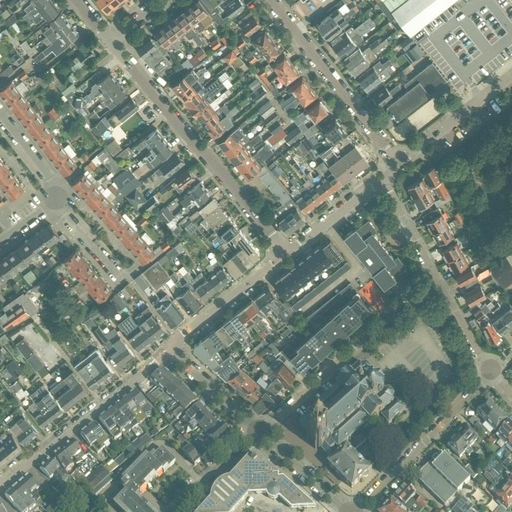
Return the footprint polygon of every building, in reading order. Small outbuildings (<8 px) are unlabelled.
[(42,0),(27,12),(23,16),(26,19),(30,16),(33,19),(36,17),(41,13),(54,3),(51,0),(42,0)] [(24,8),(27,12),(42,0),(30,0),(32,2),(24,8)] [(115,8),(109,0),(97,0),(108,13),(115,8)] [(197,1),(196,0),(193,3),(193,4),(191,6),(206,26),(214,20),(209,13),(208,13),(208,12),(198,0),(197,1)] [(198,0),(208,12),(208,13),(214,7),(209,0),(208,0),(198,0)] [(227,12),(231,17),(245,6),(240,0),(233,0),(224,7),(227,12)] [(411,35),(423,25),(435,15),(453,0),(383,0),(410,34),(411,35)] [(47,20),(60,10),(54,3),(41,13),(36,17),(33,19),(36,23),(44,17),(47,20)] [(185,10),(183,12),(193,25),(195,24),(200,31),(206,26),(191,6),(188,8),(188,7),(184,10),(185,10)] [(209,13),(214,20),(220,26),(225,22),(218,13),(220,11),(216,6),(214,7),(208,13),(209,13)] [(344,15),(347,12),(344,15),(338,8),(332,13),(317,25),(322,32),(344,15)] [(0,14),(4,19),(10,14),(6,9),(0,14)] [(344,15),(322,32),(328,39),(348,23),(346,20),(351,16),(350,15),(355,12),(352,9),(348,12),(347,12),(344,15)] [(250,11),(238,21),(241,25),(241,26),(248,35),(261,25),(250,11)] [(47,36),(67,19),(61,12),(48,22),(51,25),(43,32),(46,36),(47,36)] [(193,25),(183,12),(176,17),(192,37),(194,36),(193,35),(195,34),(190,28),(191,27),(193,25)] [(8,27),(17,20),(13,14),(4,22),(8,27)] [(176,17),(169,23),(179,36),(180,36),(184,33),(188,39),(190,38),(190,39),(192,37),(176,17)] [(336,49),(372,21),(369,17),(353,29),(351,26),(345,31),(331,42),(336,49)] [(60,37),(73,27),(73,26),(67,19),(47,36),(46,36),(42,39),(48,46),(52,43),(60,37)] [(342,56),(356,45),(353,41),(360,36),(375,25),(372,21),(336,49),(342,56)] [(165,26),(162,28),(178,49),(181,46),(181,43),(177,38),(180,36),(179,36),(169,23),(168,22),(164,25),(165,26)] [(56,55),(70,44),(68,42),(79,34),(73,26),(73,27),(60,37),(52,43),(48,46),(33,58),(36,63),(52,50),(56,55)] [(7,27),(1,32),(14,48),(20,43),(7,27)] [(194,36),(192,37),(199,45),(203,42),(191,27),(190,28),(195,34),(193,35),(194,36)] [(175,50),(178,49),(162,28),(160,30),(159,29),(156,32),(156,33),(155,34),(159,38),(166,47),(168,45),(173,51),(175,50)] [(261,51),(273,41),(265,31),(253,41),(257,47),(251,52),(251,53),(247,57),(250,60),(255,56),(261,51)] [(158,75),(171,64),(161,51),(165,47),(154,34),(150,38),(149,37),(138,46),(137,49),(158,75)] [(220,38),(225,44),(230,40),(225,34),(220,38)] [(398,44),(404,52),(417,42),(411,35),(410,34),(398,44)] [(214,49),(221,44),(216,38),(209,44),(214,49)] [(234,45),(238,50),(240,48),(240,47),(246,43),(243,38),(234,45)] [(371,50),(350,67),(355,74),(370,62),(369,62),(376,56),(374,54),(388,42),(385,39),(371,50)] [(226,43),(231,49),(235,47),(230,40),(226,43)] [(26,52),(31,48),(25,41),(20,45),(26,52)] [(273,41),(261,51),(269,61),(281,51),(273,41)] [(423,52),(416,43),(409,49),(416,57),(423,52)] [(31,48),(26,52),(30,57),(38,51),(34,46),(31,48)] [(74,71),(84,63),(95,54),(89,46),(69,62),(72,66),(71,67),(74,71)] [(344,60),(350,67),(371,50),(368,46),(361,52),(358,49),(344,60)] [(195,54),(200,60),(206,55),(202,48),(195,54)] [(238,57),(236,54),(232,50),(223,57),(228,64),(238,57)] [(23,61),(16,53),(11,57),(17,66),(23,61)] [(392,62),(397,58),(398,57),(396,53),(389,58),(392,62)] [(189,60),(193,65),(200,60),(195,54),(188,60),(189,60)] [(279,75),(292,65),(284,55),(272,65),(279,75)] [(232,62),(236,67),(242,61),(238,57),(232,62)] [(369,91),(384,80),(381,76),(387,71),(391,68),(399,61),(397,58),(392,62),(387,66),(384,68),(363,84),(369,91)] [(187,70),(193,65),(189,60),(183,65),(187,70)] [(363,84),(384,68),(387,66),(385,62),(376,69),(373,66),(358,78),(363,84)] [(397,119),(447,81),(432,62),(404,84),(408,89),(387,106),(390,110),(386,113),(390,118),(394,115),(397,119)] [(181,65),(167,76),(172,82),(186,71),(181,65)] [(292,65),(279,75),(286,84),(299,74),(292,65)] [(46,71),(50,75),(54,72),(55,71),(52,67),(46,71)] [(199,76),(202,73),(199,69),(195,73),(191,69),(172,85),(178,93),(198,77),(199,76)] [(266,85),(270,82),(263,74),(266,72),(263,69),(257,74),(266,85)] [(18,75),(22,80),(27,75),(24,70),(18,75)] [(92,99),(96,95),(98,94),(102,91),(104,90),(116,80),(111,73),(97,83),(95,83),(92,86),(91,88),(92,88),(90,90),(92,91),(88,94),(92,99)] [(198,77),(178,93),(184,100),(197,89),(202,85),(200,83),(206,78),(202,74),(199,76),(198,77)] [(61,92),(67,87),(58,75),(52,80),(61,91),(61,92)] [(184,100),(190,107),(209,91),(221,81),(218,77),(206,88),(205,87),(205,88),(202,85),(197,89),(184,100)] [(284,107),(297,97),(310,87),(302,78),(289,88),(294,93),(280,104),(283,108),(284,107)] [(104,101),(104,100),(121,86),(116,80),(104,90),(102,91),(98,94),(96,95),(102,102),(103,101),(104,101)] [(0,90),(16,111),(28,101),(12,81),(0,89),(0,90)] [(190,107),(195,114),(196,114),(209,103),(215,98),(213,95),(225,85),(221,81),(209,91),(190,107)] [(67,87),(61,92),(66,97),(72,91),(77,88),(72,83),(67,87)] [(380,105),(401,88),(398,84),(389,91),(386,87),(373,97),(380,105)] [(250,94),(256,101),(267,92),(261,85),(250,94)] [(104,101),(106,105),(112,100),(115,103),(127,93),(121,86),(104,100),(104,101)] [(304,106),(317,96),(310,87),(297,97),(284,107),(287,112),(297,104),(299,101),(304,106)] [(84,105),(87,103),(82,96),(76,96),(72,91),(66,97),(69,101),(77,110),(84,105)] [(217,103),(227,95),(224,91),(216,98),(215,98),(209,103),(196,114),(195,114),(202,121),(215,110),(215,111),(220,107),(217,103)] [(123,120),(139,107),(132,99),(107,119),(105,116),(101,119),(90,127),(97,135),(111,124),(113,127),(123,119),(123,120)] [(264,117),(274,109),(275,108),(269,100),(258,109),(264,117)] [(28,101),(16,111),(32,131),(44,122),(28,101)] [(328,112),(319,101),(307,110),(305,109),(293,119),(298,125),(310,115),(315,122),(328,112)] [(83,118),(90,112),(84,105),(77,110),(83,118)] [(207,128),(214,136),(226,125),(227,125),(232,121),(230,117),(239,110),(236,106),(227,113),(227,112),(207,128)] [(50,117),(56,112),(53,107),(47,112),(50,117)] [(215,110),(202,121),(207,128),(227,112),(225,110),(225,111),(223,109),(218,114),(217,113),(215,111),(215,110)] [(274,109),(264,117),(265,118),(262,119),(268,126),(276,120),(280,117),(274,109)] [(56,112),(50,117),(53,121),(54,121),(60,116),(59,115),(56,112)] [(32,131),(48,152),(60,142),(51,131),(58,126),(54,121),(53,121),(50,117),(44,122),(32,131)] [(276,120),(268,126),(270,128),(270,129),(274,133),(281,127),(282,126),(276,120)] [(318,131),(324,138),(326,136),(340,126),(335,120),(325,126),(322,129),(318,131)] [(318,131),(322,129),(316,122),(303,132),(308,138),(318,131)] [(287,134),(283,137),(289,145),(304,133),(298,125),(287,134)] [(224,149),(244,133),(242,131),(238,126),(218,142),(224,149)] [(324,138),(330,145),(331,145),(333,144),(345,134),(346,134),(340,126),(326,136),(324,138)] [(242,171),(261,155),(270,148),(283,137),(287,134),(281,127),(274,133),(264,141),(266,144),(257,151),(252,156),(249,153),(236,164),(242,171)] [(135,144),(139,149),(146,144),(149,148),(163,137),(157,129),(144,140),(142,138),(135,144)] [(76,130),(71,134),(75,140),(76,140),(81,136),(76,130)] [(230,156),(243,146),(250,140),(246,136),(244,133),(224,149),(230,156)] [(236,164),(249,153),(254,148),(252,145),(262,138),(258,133),(250,140),(243,146),(230,156),(236,164)] [(342,156),(354,172),(368,162),(355,145),(354,146),(351,142),(345,134),(333,144),(331,145),(340,158),(342,156)] [(300,141),(307,151),(314,146),(306,136),(300,141)] [(154,154),(168,143),(163,137),(149,148),(152,151),(137,162),(140,166),(144,162),(149,158),(150,159),(155,155),(154,154)] [(308,152),(307,151),(300,141),(293,146),(296,149),(299,147),(305,155),(308,152)] [(60,142),(48,152),(64,173),(65,173),(64,172),(76,163),(60,142)] [(144,162),(148,166),(150,169),(160,160),(173,149),(168,143),(154,154),(155,155),(150,159),(149,158),(144,162)] [(320,153),(325,159),(334,170),(343,181),(354,172),(342,156),(340,158),(331,145),(330,145),(320,153)] [(265,165),(267,163),(264,160),(264,159),(273,152),(270,148),(261,155),(242,171),(248,178),(256,171),(261,167),(261,168),(265,165)] [(105,149),(97,156),(102,161),(114,175),(121,169),(105,149)] [(124,150),(116,156),(119,160),(127,154),(124,150)] [(80,155),(84,161),(89,158),(84,152),(80,155)] [(167,175),(171,172),(184,161),(178,154),(155,172),(158,176),(161,174),(163,175),(165,173),(167,175)] [(91,161),(96,166),(102,161),(97,156),(91,161)] [(318,165),(337,188),(344,183),(334,170),(325,159),(318,165)] [(96,166),(91,161),(87,165),(92,170),(96,166)] [(267,167),(273,173),(279,168),(274,161),(267,167)] [(308,190),(319,203),(325,198),(306,175),(296,162),(292,165),(300,175),(301,175),(306,181),(303,183),(304,185),(308,190)] [(290,196),(265,165),(261,168),(261,167),(256,171),(282,203),(290,196)] [(320,180),(330,193),(337,188),(318,165),(315,167),(320,173),(316,176),(320,180)] [(437,183),(441,181),(434,166),(423,173),(425,176),(420,179),(417,180),(417,181),(407,186),(408,188),(408,189),(409,192),(410,192),(413,197),(428,188),(431,187),(437,183)] [(7,167),(0,172),(0,183),(11,197),(23,188),(24,189),(24,188),(7,167)] [(126,195),(136,187),(141,183),(128,167),(113,179),(126,195)] [(183,187),(195,178),(188,168),(170,182),(173,185),(178,181),(183,187)] [(330,193),(320,180),(317,182),(309,172),(306,175),(325,198),(330,193)] [(90,203),(102,192),(84,173),(72,183),(90,203)] [(294,184),(313,207),(319,203),(308,190),(304,185),(301,187),(297,182),(293,177),(290,180),(294,184)] [(451,199),(445,188),(441,181),(437,183),(431,187),(428,188),(413,197),(415,202),(415,203),(416,206),(417,206),(419,208),(428,203),(429,203),(431,202),(431,201),(434,199),(431,193),(436,190),(441,199),(435,202),(438,206),(451,199)] [(173,186),(173,185),(170,182),(161,190),(164,193),(168,190),(168,191),(173,186)] [(188,203),(193,199),(206,188),(200,182),(181,197),(182,197),(180,199),(184,205),(187,202),(188,203)] [(112,183),(107,187),(112,192),(116,188),(112,183)] [(291,193),(306,213),(313,207),(294,184),(291,187),(294,190),(291,193)] [(143,204),(147,201),(136,187),(126,195),(125,195),(136,209),(143,204)] [(193,199),(196,202),(198,205),(211,194),(206,188),(193,199)] [(102,192),(90,203),(107,222),(119,212),(102,192)] [(147,201),(143,204),(149,211),(159,202),(153,195),(147,201)] [(298,206),(292,198),(290,196),(282,203),(282,204),(284,202),(285,204),(273,214),(287,231),(290,232),(306,219),(296,207),(298,206)] [(204,214),(218,203),(212,197),(190,215),(193,219),(196,216),(202,212),(204,214)] [(203,225),(223,209),(218,203),(204,214),(206,217),(201,222),(203,225)] [(166,222),(171,218),(174,215),(166,206),(158,213),(165,222),(166,222)] [(431,231),(432,232),(447,224),(438,207),(422,215),(429,227),(428,228),(429,231),(431,231)] [(214,227),(228,215),(223,209),(203,225),(206,229),(212,224),(214,227)] [(137,231),(133,227),(119,212),(107,222),(125,241),(137,231)] [(210,241),(213,238),(233,222),(228,215),(214,227),(216,230),(211,234),(207,237),(210,241)] [(133,227),(137,231),(148,220),(144,216),(133,227)] [(171,218),(166,222),(172,230),(177,226),(171,218)] [(189,219),(182,224),(186,230),(190,234),(197,229),(193,224),(189,219)] [(376,230),(368,220),(357,229),(355,227),(344,236),(355,250),(356,250),(374,274),(384,286),(395,277),(394,276),(405,267),(397,257),(394,260),(393,258),(393,257),(391,254),(389,254),(377,239),(377,238),(375,234),(374,234),(372,233),(376,230)] [(224,239),(238,228),(233,222),(213,238),(210,241),(213,244),(216,241),(222,237),(224,239)] [(40,232),(49,244),(59,236),(50,224),(40,232)] [(432,232),(432,234),(432,235),(433,238),(435,238),(437,243),(453,235),(447,224),(432,232)] [(185,231),(180,225),(174,230),(178,236),(185,231)] [(233,234),(254,260),(259,256),(259,253),(249,241),(240,229),(233,234)] [(141,236),(137,231),(125,241),(142,261),(154,250),(149,245),(154,241),(145,232),(141,236)] [(38,251),(49,244),(40,232),(29,239),(30,240),(38,251)] [(248,265),(254,260),(233,234),(230,237),(239,249),(237,251),(248,265)] [(7,257),(16,269),(39,252),(38,251),(30,240),(7,257)] [(68,249),(72,245),(67,240),(63,243),(68,249)] [(170,246),(166,241),(160,246),(164,251),(170,246)] [(330,241),(323,246),(335,262),(343,256),(330,241)] [(234,253),(229,248),(225,242),(221,245),(226,250),(241,270),(248,265),(237,251),(234,253)] [(447,261),(462,252),(457,242),(441,250),(444,255),(443,256),(445,259),(446,259),(447,261)] [(174,246),(179,253),(184,249),(179,243),(174,246)] [(235,275),(241,270),(226,250),(221,245),(218,247),(227,258),(224,261),(235,275)] [(321,245),(313,251),(325,267),(332,261),(334,263),(335,262),(323,246),(322,247),(321,245)] [(170,260),(179,253),(174,246),(165,254),(170,260)] [(82,279),(93,269),(76,250),(65,260),(82,279)] [(313,251),(305,257),(317,273),(325,267),(313,251)] [(511,280),(511,251),(488,269),(501,288),(507,284),(511,280)] [(462,252),(447,261),(448,262),(447,263),(449,266),(450,266),(453,271),(468,263),(462,252)] [(205,265),(209,261),(205,256),(201,260),(205,265)] [(0,280),(16,269),(7,257),(0,261),(0,280)] [(49,267),(54,263),(49,257),(44,261),(49,267)] [(305,257),(297,264),(309,279),(317,273),(305,257)] [(149,267),(162,284),(171,278),(170,276),(158,260),(149,267)] [(216,272),(225,283),(231,278),(217,260),(212,265),(213,266),(214,265),(218,270),(216,272)] [(213,266),(212,265),(210,262),(206,265),(213,274),(209,277),(218,288),(225,283),(216,272),(218,270),(214,265),(213,266)] [(297,264),(289,270),(301,285),(309,279),(297,264)] [(41,273),(36,267),(31,271),(36,277),(41,273)] [(156,289),(162,284),(149,267),(142,272),(156,289)] [(476,277),(470,267),(455,275),(455,277),(455,278),(456,280),(458,281),(461,286),(472,279),(474,283),(482,279),(490,274),(487,269),(479,273),(480,275),(476,277)] [(93,269),(82,279),(99,299),(111,289),(93,269)] [(289,270),(281,276),(293,292),(301,285),(289,270)] [(199,277),(198,276),(194,279),(188,272),(183,276),(187,281),(194,290),(197,288),(205,298),(212,293),(203,282),(201,283),(197,279),(199,277)] [(175,282),(178,280),(178,279),(173,273),(170,276),(171,278),(175,282)] [(143,290),(149,285),(140,274),(134,278),(143,290)] [(206,280),(201,274),(199,275),(198,276),(199,277),(197,279),(201,283),(203,282),(212,293),(218,288),(209,277),(206,280)] [(490,274),(482,279),(485,285),(494,281),(490,274)] [(61,285),(67,280),(62,275),(57,280),(61,285)] [(21,290),(29,284),(23,276),(11,285),(15,292),(19,288),(21,290)] [(293,292),(281,276),(273,282),(285,298),(293,292)] [(194,290),(187,281),(182,285),(178,280),(175,282),(176,283),(179,287),(195,307),(201,302),(193,292),(194,290)] [(27,293),(30,297),(46,286),(42,281),(27,293)] [(129,283),(124,287),(131,295),(136,291),(129,283)] [(188,313),(195,307),(179,287),(176,283),(170,288),(177,296),(176,297),(188,313)] [(471,305),(476,302),(485,297),(480,286),(478,287),(477,286),(475,288),(475,289),(465,294),(466,296),(465,297),(467,299),(468,300),(471,305)] [(268,287),(261,293),(274,309),(281,318),(283,319),(293,310),(286,300),(280,305),(277,302),(279,300),(268,287)] [(124,288),(118,293),(126,304),(132,299),(131,298),(129,295),(124,288)] [(12,310),(7,313),(15,324),(29,314),(21,303),(30,297),(27,293),(26,292),(14,301),(15,302),(13,303),(13,304),(10,306),(12,310)] [(120,310),(126,305),(117,293),(112,297),(120,310)] [(161,301),(177,321),(184,316),(172,300),(169,302),(164,295),(161,293),(157,296),(158,298),(161,301)] [(272,315),(277,321),(278,323),(283,319),(281,318),(274,309),(261,293),(254,298),(264,312),(265,311),(272,315)] [(349,301),(348,301),(362,316),(370,309),(357,294),(349,301)] [(75,306),(81,301),(77,296),(72,301),(75,306)] [(171,326),(177,321),(161,301),(158,298),(152,302),(171,326)] [(266,334),(270,331),(259,317),(262,315),(251,301),(244,306),(260,327),(263,330),(266,334)] [(348,301),(340,309),(353,324),(362,316),(348,301)] [(491,321),(491,320),(485,313),(490,308),(487,304),(485,303),(480,307),(476,302),(471,305),(470,306),(490,342),(492,342),(502,335),(491,321)] [(105,313),(99,306),(89,314),(93,319),(98,315),(100,317),(105,313)] [(150,322),(159,335),(166,329),(153,313),(148,306),(141,311),(143,314),(146,318),(150,322)] [(260,327),(244,306),(237,312),(248,326),(251,323),(257,330),(259,333),(263,330),(260,327)] [(500,313),(511,327),(511,326),(511,308),(510,306),(500,313)] [(62,314),(66,319),(74,313),(69,308),(62,314)] [(340,309),(332,316),(345,331),(353,324),(340,309)] [(0,311),(0,333),(7,329),(8,329),(15,324),(7,313),(5,310),(2,313),(1,311),(0,311)] [(141,319),(138,321),(143,328),(152,340),(159,335),(150,322),(146,318),(143,314),(141,311),(138,314),(141,319)] [(237,312),(230,317),(246,338),(249,342),(253,339),(245,329),(248,326),(237,312)] [(502,335),(511,327),(500,313),(491,320),(491,321),(502,335)] [(60,314),(55,318),(63,328),(69,324),(60,314)] [(91,318),(89,314),(80,319),(83,324),(91,318)] [(136,325),(133,321),(129,316),(125,319),(128,323),(129,324),(133,329),(136,333),(145,345),(146,345),(152,340),(143,328),(138,321),(137,322),(138,323),(136,325)] [(332,316),(323,324),(337,338),(345,331),(332,316)] [(122,327),(130,338),(129,338),(139,351),(146,345),(145,345),(136,333),(133,329),(129,324),(128,323),(125,319),(124,317),(116,323),(120,329),(122,327)] [(230,317),(223,323),(234,337),(237,335),(245,345),(246,344),(249,342),(246,338),(230,317)] [(223,323),(216,328),(227,343),(231,339),(234,337),(223,323)] [(102,330),(105,334),(113,346),(114,345),(115,346),(117,349),(118,348),(128,360),(134,355),(129,348),(125,343),(114,327),(112,328),(109,324),(102,330)] [(323,324),(315,331),(328,346),(337,338),(323,324)] [(92,330),(103,345),(103,346),(100,348),(101,349),(100,350),(106,357),(106,358),(111,354),(121,366),(128,360),(118,348),(117,349),(115,346),(114,345),(113,346),(105,334),(102,330),(98,325),(92,330)] [(51,333),(57,341),(64,335),(58,327),(51,333)] [(291,330),(288,327),(280,334),(283,336),(291,330)] [(209,334),(219,347),(222,344),(226,350),(230,347),(227,343),(216,328),(209,334)] [(315,331),(307,339),(320,353),(328,346),(315,331)] [(0,342),(2,345),(9,339),(5,333),(0,336),(0,342)] [(219,361),(222,358),(215,349),(219,347),(209,334),(201,339),(216,358),(219,361)] [(204,358),(212,365),(214,364),(219,361),(216,358),(201,339),(194,345),(194,349),(204,358)] [(307,339),(298,346),(312,361),(320,353),(307,339)] [(26,359),(31,355),(20,341),(15,345),(26,359)] [(280,352),(272,342),(268,345),(276,355),(280,352)] [(295,361),(296,362),(303,369),(312,361),(298,346),(294,350),(288,343),(280,350),(292,364),(295,361)] [(250,357),(257,351),(254,348),(247,353),(250,357)] [(98,366),(107,377),(114,372),(101,356),(96,349),(91,353),(94,358),(95,362),(98,366)] [(35,352),(31,355),(26,359),(42,379),(50,372),(35,352)] [(91,372),(100,383),(107,377),(98,366),(95,362),(94,358),(91,353),(82,360),(90,373),(91,372)] [(219,372),(235,359),(230,353),(224,357),(222,358),(219,361),(214,364),(212,365),(219,372)] [(256,364),(263,358),(258,353),(251,358),(256,364)] [(294,374),(283,362),(284,361),(279,356),(268,366),(273,371),(285,383),(289,379),(290,380),(294,376),(293,375),(294,374)] [(13,360),(13,359),(5,366),(11,373),(19,367),(13,360)] [(226,378),(227,377),(241,367),(240,366),(235,359),(219,372),(226,378)] [(75,366),(92,388),(100,383),(91,372),(90,373),(82,360),(75,366)] [(269,368),(262,361),(258,365),(264,372),(269,368)] [(235,384),(236,385),(248,373),(249,371),(242,365),(241,367),(227,377),(232,382),(231,383),(234,385),(235,384)] [(389,392),(388,392),(383,393),(383,385),(377,378),(369,377),(371,371),(367,367),(361,367),(360,366),(336,387),(338,388),(329,396),(328,395),(327,396),(328,397),(318,405),(317,404),(316,405),(317,406),(308,415),(306,413),(305,415),(307,416),(300,422),(300,425),(307,433),(307,434),(307,435),(308,437),(307,437),(307,438),(306,439),(307,440),(308,439),(309,439),(310,439),(316,446),(315,447),(316,447),(315,448),(316,449),(317,448),(317,449),(318,448),(319,449),(320,449),(321,449),(328,457),(331,457),(332,456),(334,458),(328,464),(339,476),(339,478),(341,480),(343,480),(352,488),(369,471),(374,465),(374,464),(368,458),(367,457),(364,460),(362,458),(360,461),(346,447),(350,443),(353,445),(355,443),(359,447),(367,439),(359,432),(369,423),(370,425),(380,416),(389,425),(405,411),(398,403),(393,397),(393,396),(389,392)] [(22,388),(16,381),(12,376),(6,368),(1,372),(7,380),(6,381),(14,393),(15,392),(20,399),(26,395),(22,388)] [(157,386),(169,375),(163,370),(150,380),(151,380),(146,384),(148,386),(146,387),(148,389),(155,384),(157,386)] [(65,377),(81,397),(88,391),(72,372),(65,377)] [(265,388),(252,402),(259,408),(273,395),(277,390),(283,384),(273,372),(269,376),(272,381),(265,388)] [(244,393),(256,381),(248,373),(236,385),(240,389),(239,390),(242,393),(243,392),(244,393)] [(151,402),(164,392),(176,383),(177,382),(169,375),(157,386),(160,389),(150,397),(148,395),(150,394),(149,393),(145,396),(151,402)] [(74,402),(81,397),(65,377),(58,383),(60,385),(74,402)] [(248,398),(252,402),(265,388),(256,381),(244,393),(248,397),(248,398)] [(164,404),(170,399),(184,388),(177,382),(176,383),(164,392),(151,402),(152,404),(154,402),(157,406),(161,402),(164,404)] [(66,408),(74,402),(60,385),(58,383),(51,388),(66,408)] [(36,390),(41,396),(45,401),(46,401),(52,408),(52,409),(57,415),(65,410),(56,399),(48,390),(44,384),(36,390)] [(393,397),(398,403),(406,396),(396,385),(388,392),(389,392),(393,396),(393,397)] [(170,412),(169,411),(177,405),(191,395),(184,388),(170,399),(164,404),(165,405),(169,409),(167,410),(169,412),(170,412)] [(31,397),(34,401),(36,400),(40,405),(37,407),(40,412),(42,411),(50,421),(57,415),(52,409),(52,408),(46,401),(45,401),(41,396),(36,390),(28,396),(29,398),(31,397)] [(146,405),(136,391),(128,397),(138,411),(146,420),(146,419),(151,415),(150,413),(152,411),(147,404),(146,405)] [(177,405),(169,411),(170,412),(176,419),(180,416),(185,412),(198,401),(191,395),(177,405)] [(139,425),(146,420),(138,411),(128,397),(121,403),(131,416),(136,422),(139,425)] [(28,406),(36,415),(35,416),(44,426),(50,421),(42,411),(40,412),(37,407),(40,405),(36,400),(34,401),(28,406)] [(485,422),(498,410),(489,401),(476,413),(485,422)] [(136,422),(131,416),(121,403),(114,409),(131,431),(138,425),(139,425),(136,422)] [(187,426),(206,409),(200,403),(187,415),(182,420),(187,426)] [(22,427),(31,438),(38,432),(29,421),(23,413),(25,411),(21,405),(18,408),(17,407),(10,414),(13,416),(13,417),(17,421),(22,427)] [(123,436),(131,431),(114,409),(106,415),(122,434),(123,436)] [(193,432),(198,427),(211,415),(206,409),(187,426),(193,432)] [(498,410),(485,422),(494,432),(508,420),(498,410)] [(115,440),(122,434),(106,415),(99,420),(115,440)] [(192,436),(196,440),(198,438),(217,421),(211,415),(198,427),(200,429),(192,436)] [(15,432),(25,444),(31,438),(22,427),(17,421),(13,417),(13,416),(6,421),(15,432)] [(474,427),(479,423),(473,417),(468,422),(474,427)] [(203,444),(209,439),(222,427),(217,421),(198,438),(196,440),(198,439),(203,445),(203,444)] [(507,444),(511,438),(511,424),(510,422),(496,437),(505,446),(507,444)] [(94,424),(88,429),(103,448),(103,449),(104,449),(103,448),(105,447),(104,445),(108,441),(94,424)] [(482,426),(476,431),(481,435),(486,430),(482,426)] [(168,436),(174,431),(171,427),(165,432),(168,436)] [(193,450),(202,460),(211,451),(208,448),(214,444),(216,447),(229,435),(222,427),(209,439),(203,444),(203,445),(200,446),(198,448),(193,450)] [(456,436),(469,449),(478,439),(465,427),(456,436)] [(80,435),(91,448),(92,447),(97,454),(103,449),(103,448),(88,429),(80,435)] [(3,442),(14,455),(23,448),(12,435),(3,442)] [(152,441),(147,435),(139,440),(145,447),(152,441)] [(473,453),(469,449),(456,436),(447,445),(460,458),(465,453),(469,457),(473,453)] [(190,447),(189,446),(185,442),(185,443),(180,437),(177,440),(186,450),(182,453),(194,466),(202,460),(193,450),(190,447)] [(493,437),(488,442),(492,446),(497,440),(493,437)] [(3,442),(0,438),(0,454),(6,462),(14,455),(3,442)] [(82,460),(85,457),(81,452),(73,441),(61,450),(69,461),(74,458),(76,461),(74,463),(78,469),(79,470),(80,469),(81,468),(85,464),(82,460)] [(194,441),(189,446),(190,447),(193,450),(198,448),(200,446),(194,441)] [(141,443),(134,448),(137,453),(145,447),(141,443)] [(355,451),(359,447),(355,443),(353,445),(350,443),(346,447),(360,461),(362,458),(355,451)] [(134,448),(131,445),(126,449),(132,456),(137,453),(134,448)] [(175,462),(162,449),(151,460),(149,458),(124,482),(122,480),(119,484),(125,489),(123,491),(125,493),(124,494),(125,493),(127,495),(118,505),(125,511),(152,511),(136,495),(138,492),(140,494),(162,472),(164,474),(175,462)] [(473,453),(479,459),(483,455),(477,449),(473,453)] [(74,468),(69,461),(61,450),(53,456),(62,467),(63,466),(68,472),(74,468)] [(470,480),(441,452),(437,456),(436,455),(432,460),(433,461),(416,478),(444,506),(453,497),(470,480)] [(315,509),(297,493),(253,453),(230,478),(225,480),(220,482),(216,486),(215,488),(213,490),(212,492),(211,495),(211,497),(210,500),(199,511),(232,511),(248,495),(247,487),(253,487),(256,487),(257,495),(267,494),(268,497),(270,499),(271,499),(272,500),(273,500),(274,500),(275,500),(276,500),(277,499),(278,499),(278,498),(292,510),(315,509)] [(115,462),(119,467),(124,463),(120,458),(115,462)] [(60,468),(50,459),(40,470),(50,479),(53,476),(62,484),(70,477),(60,468)] [(494,459),(484,470),(487,472),(489,475),(493,471),(499,464),(494,459)] [(111,474),(112,473),(119,467),(115,462),(108,468),(106,466),(105,467),(111,474)] [(464,471),(473,480),(479,475),(469,465),(464,471)] [(111,474),(105,467),(103,468),(101,466),(87,479),(79,471),(80,470),(80,469),(79,470),(78,469),(70,476),(89,494),(111,474)] [(492,486),(499,494),(496,498),(508,510),(511,504),(511,496),(502,487),(496,482),(493,479),(489,475),(487,472),(484,470),(480,474),(493,486),(492,486)] [(496,482),(502,487),(511,496),(511,479),(511,480),(508,484),(493,471),(489,475),(493,479),(496,482)] [(99,500),(95,496),(116,477),(112,473),(111,474),(89,494),(101,507),(107,500),(103,496),(99,500)] [(40,498),(34,492),(39,488),(29,476),(18,485),(28,497),(29,496),(35,503),(40,498)] [(55,483),(51,487),(64,499),(70,493),(61,484),(59,486),(55,483)] [(34,504),(35,503),(29,496),(28,497),(18,485),(11,491),(21,503),(22,502),(24,505),(22,507),(27,511),(35,505),(34,504)] [(400,511),(405,507),(406,506),(412,500),(417,495),(405,486),(391,501),(388,498),(384,503),(386,506),(380,511),(400,511)] [(27,511),(22,507),(24,505),(22,502),(21,503),(11,491),(5,496),(15,508),(18,511),(19,511),(27,511)] [(421,511),(428,504),(421,498),(416,504),(412,500),(406,506),(405,507),(400,511),(421,511)] [(468,511),(469,511),(473,507),(463,498),(455,507),(459,510),(461,511),(468,511)] [(44,511),(45,511),(54,511),(61,505),(56,500),(52,503),(44,511)]
